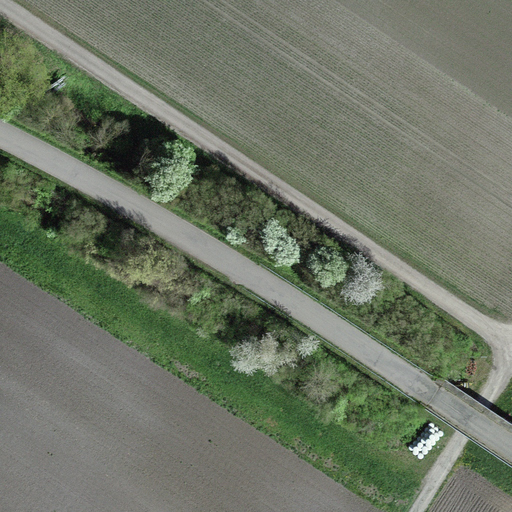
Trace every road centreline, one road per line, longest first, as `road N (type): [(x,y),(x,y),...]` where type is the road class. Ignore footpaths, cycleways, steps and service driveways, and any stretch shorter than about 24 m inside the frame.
road 1 (track): [(0,9),(511,338)]
road 2 (track): [(511,447),(113,195),(0,142)]
road 3 (track): [(417,511),(511,368)]
